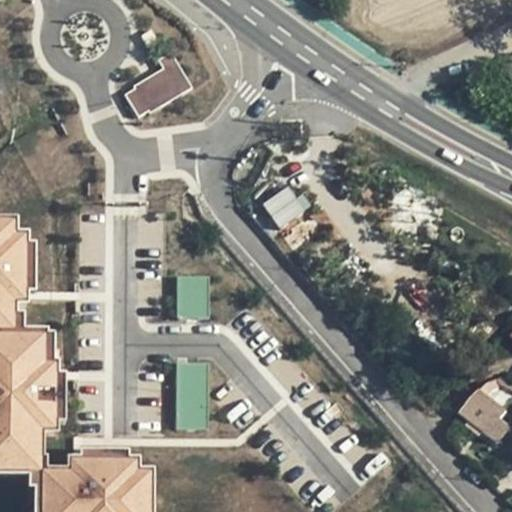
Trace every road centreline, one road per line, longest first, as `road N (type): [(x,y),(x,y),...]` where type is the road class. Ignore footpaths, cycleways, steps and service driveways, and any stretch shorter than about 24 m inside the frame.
road 1 (residential): [(220,146),(218,188),(232,219),(486,511)]
road 2 (residential): [(124,341),(219,343),(351,495)]
road 3 (primary): [(345,96),(511,190)]
road 4 (residential): [(124,160),(124,341)]
road 5 (primary): [(511,161),(387,92)]
road 6 (residential): [(511,34),(387,92)]
road 7 (residential): [(61,8),(95,3),(118,27),(117,50),(92,72)]
